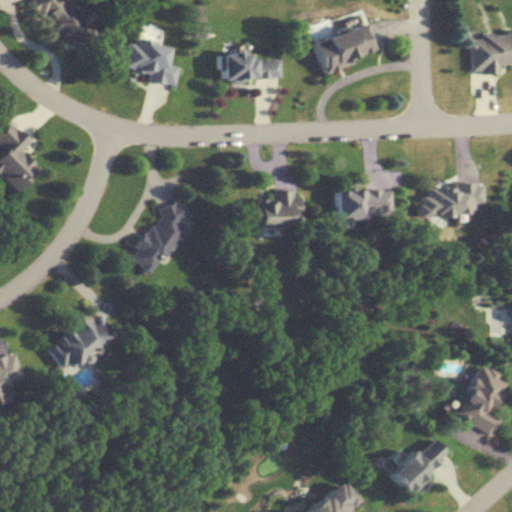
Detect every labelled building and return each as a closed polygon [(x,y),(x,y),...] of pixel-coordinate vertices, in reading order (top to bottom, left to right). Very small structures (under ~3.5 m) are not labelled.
[(27,0),(24,4),(78,54),(97,34),(86,24),(89,22),(64,0),(27,0)] [(310,42),(320,71),(373,53),(364,24),(310,42)] [(124,43),(120,69),(146,74),(145,80),(172,85),(175,66),(165,65),(168,47),(155,45),(156,39),(147,37),(148,31),(139,29),(136,45),(124,43)] [(511,63),(511,31),(477,32),(477,39),(466,39),(467,74),(495,73),(495,64),(511,63)] [(218,52),(218,79),(276,78),(276,59),(246,59),(245,52),(218,52)] [(0,178),(13,191),(34,170),(16,152),(26,143),(6,123),(0,129),(0,178)] [(472,215),(472,205),(479,205),(479,184),(423,186),(424,196),(416,197),(416,216),(472,215)] [(243,227),(290,227),(290,190),(268,190),(269,203),(243,203),(243,227)] [(331,190),(331,219),(388,219),(387,190),(331,190)] [(124,257),(146,274),(183,228),(178,224),(189,211),(171,197),(124,257)] [(102,338),(81,314),(42,350),(64,373),(102,338)] [(0,397),(5,396),(2,384),(18,380),(12,355),(0,358),(0,397)] [(485,433),(492,417),(485,413),(501,378),(472,366),(450,417),(485,433)] [(410,450),(384,474),(404,496),(425,477),(422,473),(443,454),(429,439),(413,454),(410,450)] [(343,511),(356,502),(340,483),(335,483),(318,497),(317,497),(302,510),(293,510),(292,511),(343,511)]
